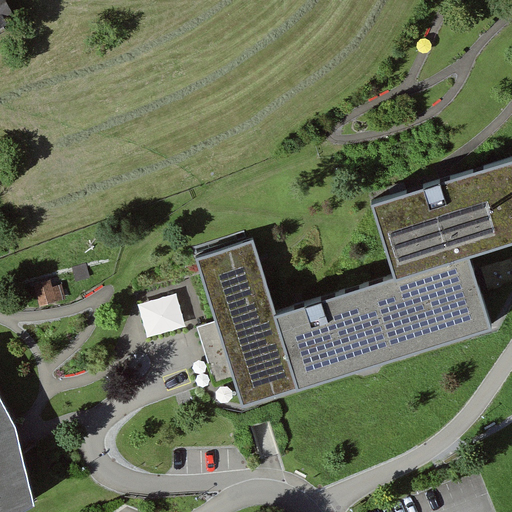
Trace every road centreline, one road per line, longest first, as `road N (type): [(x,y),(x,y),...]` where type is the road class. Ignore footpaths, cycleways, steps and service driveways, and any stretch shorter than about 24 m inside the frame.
road 1 (residential): [(307,511),(268,489),(126,485),(102,468),(93,440),(100,422),(181,367)]
road 2 (residential): [(323,511),(456,437),(511,356)]
